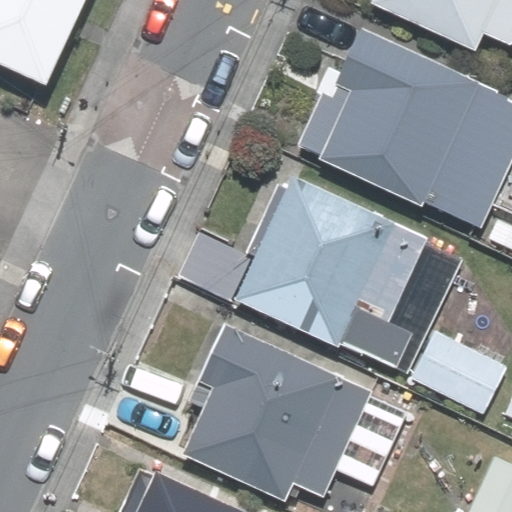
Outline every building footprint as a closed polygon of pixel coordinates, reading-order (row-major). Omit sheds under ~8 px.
[(73,0),(0,0),(0,75),(36,91),(73,0)] [(511,0),(374,0),(375,1),(480,47),(489,29),(511,40),(511,0)] [(511,96),(511,90),(365,25),(342,76),(333,71),(301,143),(483,227),(508,173),(511,175),(511,98),(511,96)] [(258,254),(239,296),(343,344),(346,340),(400,366),(416,332),(391,323),(432,235),(298,171),(292,183),(284,180),(250,250),(258,254)] [(511,247),(511,223),(500,217),(491,237),(511,247)] [(236,300),(239,296),(258,254),(250,250),(232,243),(233,240),(202,226),(179,275),(236,300)] [(411,409),(374,393),(377,388),(230,319),(192,398),(207,405),(185,451),(290,499),(298,481),(328,496),(341,468),(376,485),(411,409)] [(511,364),(439,327),(414,376),(487,414),(511,364)] [(511,511),(511,459),(498,453),(469,511),(511,511)] [(258,511),(161,466),(159,471),(143,464),(121,511),(258,511)]
